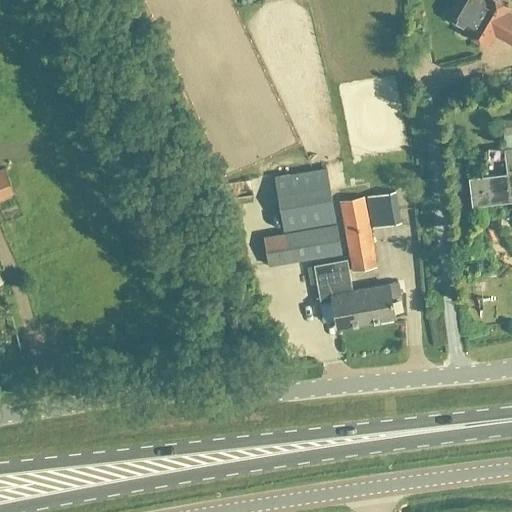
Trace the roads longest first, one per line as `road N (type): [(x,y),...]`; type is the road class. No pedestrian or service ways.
road 1 (unclassified): [(0,418),(156,394),(279,395),(511,369)]
road 2 (primary): [(4,511),(452,429)]
road 3 (primary): [(452,429),(0,474)]
road 4 (tertiary): [(226,511),(511,471)]
